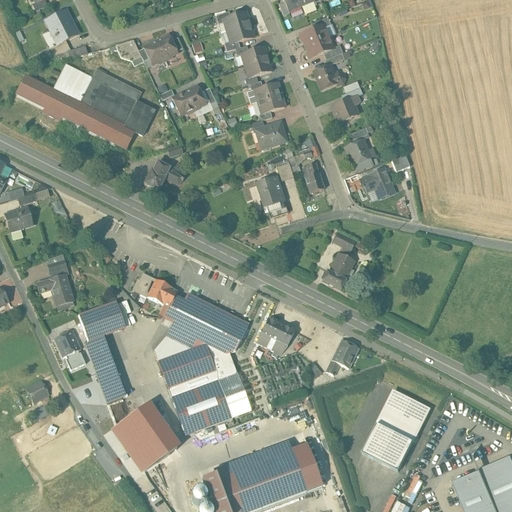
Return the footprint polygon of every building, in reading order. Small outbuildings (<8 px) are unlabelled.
[(43,0),(37,4),(36,3),(32,5),(36,12),(47,6),(43,0)] [(297,0),(282,0),(284,4),(288,13),(301,8),(297,0)] [(284,4),(279,6),(283,17),(289,15),(288,13),(284,4)] [(65,11),(45,21),(50,31),(51,30),(58,45),(59,45),(66,42),(78,35),(65,11)] [(229,13),(215,17),(218,26),(224,24),(223,21),(231,19),(229,13)] [(231,19),(223,21),(224,24),(227,34),(252,26),(251,23),(248,21),(246,14),(231,19)] [(327,19),(311,25),(313,31),(322,27),(323,30),(331,27),(327,19)] [(252,26),(227,34),(229,43),(230,46),(238,44),(253,39),(251,32),(252,29),(252,26)] [(313,31),(300,36),(299,38),(301,42),(303,42),(305,48),(327,39),(323,30),(322,27),(313,31)] [(169,37),(156,43),(165,62),(171,59),(172,57),(177,55),(176,53),(171,42),(169,37)] [(177,39),(171,42),(176,53),(183,50),(177,39)] [(327,39),(305,48),(307,54),(306,55),(308,60),(310,60),(323,55),(332,51),(332,50),(327,39)] [(133,41),(109,49),(111,52),(117,52),(121,59),(132,62),(134,67),(143,63),(138,52),(133,41)] [(66,42),(59,45),(58,45),(50,49),(54,57),(67,53),(71,52),(66,42)] [(195,54),(203,51),(200,42),(192,45),(195,54)] [(156,43),(143,49),(144,50),(149,60),(152,67),(156,64),(159,65),(165,62),(156,43)] [(229,43),(224,45),(226,54),(235,51),(240,49),(238,44),(230,46),(229,43)] [(71,52),(67,53),(69,59),(70,60),(87,56),(85,47),(71,52)] [(240,49),(235,51),(237,57),(241,56),(241,55),(248,53),(247,47),(240,49)] [(339,47),(332,50),(332,51),(323,55),(326,61),(335,57),(341,55),(342,54),(339,47)] [(248,53),(241,55),(241,56),(244,68),(269,60),(268,58),(266,55),(264,48),(248,53)] [(149,60),(144,50),(138,52),(143,63),(149,60)] [(67,53),(54,57),(57,62),(60,61),(61,61),(62,61),(69,59),(67,53)] [(341,55),(335,57),(326,61),(325,62),(327,67),(329,66),(329,67),(344,61),(341,55)] [(233,59),(236,68),(242,67),(239,57),(233,59)] [(269,60),(244,68),(248,80),(256,78),(271,73),(269,67),(270,63),(269,60)] [(337,87),(339,86),(340,86),(342,85),(344,80),(342,75),(338,73),(333,75),(329,66),(313,73),(321,91),(336,85),(337,87)] [(92,81),(65,67),(53,91),(80,105),(92,81)] [(96,73),(92,81),(80,105),(125,127),(137,103),(141,95),(96,73)] [(53,91),(26,78),(17,96),(44,109),(53,91)] [(256,78),(248,80),(244,81),(246,87),(249,86),(258,84),(256,78)] [(356,82),(343,88),(345,94),(359,89),(356,82)] [(258,84),(249,86),(251,92),(254,92),(254,91),(262,89),(261,83),(258,84)] [(262,89),(254,91),(254,92),(258,104),(279,97),(277,92),(279,91),(277,84),(262,89)] [(197,87),(184,93),(194,113),(200,110),(201,108),(206,106),(197,87)] [(209,89),(203,92),(210,106),(215,103),(209,89)] [(359,90),(343,96),(345,102),(357,97),(362,96),(359,90)] [(80,105),(53,91),(44,109),(115,146),(125,127),(80,105)] [(171,91),(159,97),(162,102),(167,99),(174,96),(171,91)] [(184,93),(172,99),(180,118),(185,115),(188,116),(194,113),(184,93)] [(279,97),(258,104),(261,116),(270,113),(284,109),(282,102),(280,102),(279,97)] [(345,102),(331,108),(338,124),(357,116),(354,108),(357,107),(360,103),(357,97),(345,102)] [(167,99),(162,102),(166,110),(171,107),(167,99)] [(155,112),(137,103),(125,127),(115,146),(124,150),(133,133),(142,137),(155,112)] [(215,103),(210,106),(212,111),(213,110),(216,115),(220,112),(215,103)] [(270,113),(261,116),(258,117),(260,123),(262,122),(272,119),(270,113)] [(260,123),(250,126),(253,133),(256,132),(255,131),(264,129),(262,122),(260,123)] [(264,129),(255,131),(256,132),(261,150),(286,143),(280,124),(264,129)] [(362,141),(346,148),(353,167),(357,165),(370,160),(362,141)] [(181,147),(167,151),(169,158),(183,154),(181,147)] [(404,155),(391,161),(396,173),(409,168),(404,155)] [(157,163),(153,172),(151,171),(144,185),(158,192),(165,179),(165,178),(163,177),(168,168),(157,163)] [(288,163),(276,167),(280,181),(293,177),(288,163)] [(188,173),(177,164),(172,171),(182,180),(188,173)] [(315,165),(306,167),(309,179),(305,180),(309,195),(324,191),(319,176),(315,165)] [(353,167),(346,170),(349,176),(360,171),(357,165),(353,167)] [(172,171),(170,169),(169,169),(168,168),(163,177),(165,178),(165,179),(175,184),(179,179),(183,182),(184,181),(182,180),(172,171)] [(384,171),(369,177),(369,178),(360,182),(362,188),(361,189),(362,190),(363,190),(364,193),(374,189),(378,201),(394,194),(384,171)] [(276,178),(255,185),(265,214),(268,213),(267,213),(285,207),(276,178)] [(35,195),(17,200),(20,207),(37,202),(35,195)] [(285,207),(267,213),(268,213),(270,220),(287,215),(285,207)] [(27,209),(4,216),(9,233),(32,226),(27,209)] [(355,242),(338,233),(332,243),(350,253),(355,242)] [(338,254),(328,274),(326,273),(321,281),(340,292),(345,283),(344,283),(355,262),(338,254)] [(62,257),(45,262),(51,280),(56,279),(54,273),(66,269),(62,257)] [(66,269),(54,273),(56,279),(66,276),(66,277),(69,276),(66,269)] [(163,306),(169,309),(177,292),(171,289),(156,281),(149,294),(147,293),(152,279),(143,274),(138,284),(136,283),(132,290),(134,291),(134,292),(147,299),(163,306)] [(51,280),(36,285),(39,297),(52,293),(57,308),(74,303),(66,277),(66,276),(56,279),(51,280)] [(0,308),(8,304),(4,296),(2,297),(0,291),(0,308)] [(186,298),(166,337),(153,352),(168,390),(185,437),(250,414),(228,355),(235,353),(247,329),(186,298)] [(116,303),(78,317),(88,344),(99,340),(97,334),(118,327),(121,319),(116,303)] [(294,333),(270,321),(263,336),(271,340),(276,343),(287,348),(294,333)] [(71,333),(54,341),(63,359),(80,352),(71,333)] [(263,336),(258,344),(267,348),(271,340),(263,336)] [(121,400),(99,340),(88,344),(85,345),(107,406),(121,400)] [(358,350),(342,342),(326,375),(330,377),(329,378),(331,378),(331,377),(333,379),(339,367),(348,371),(358,350)] [(287,348),(276,343),(272,351),(280,355),(287,348)] [(315,366),(305,374),(312,382),(321,375),(315,366)] [(41,385),(27,392),(33,404),(47,396),(41,385)] [(422,407),(401,396),(390,400),(377,426),(413,444),(426,418),(422,407)] [(413,444),(377,426),(362,455),(398,473),(413,444)] [(291,455),(217,482),(228,511),(256,511),(290,500),(306,493),(292,455),(291,455)] [(134,456),(125,461),(145,494),(153,489),(134,456)] [(511,511),(511,471),(508,462),(480,474),(495,511),(511,511)] [(331,511),(347,511),(343,500),(342,496),(341,492),(345,490),(343,485),(336,485),(330,469),(331,493),(325,495),(331,510),(331,511)] [(479,473),(452,485),(463,511),(495,511),(480,474),(479,473)]
